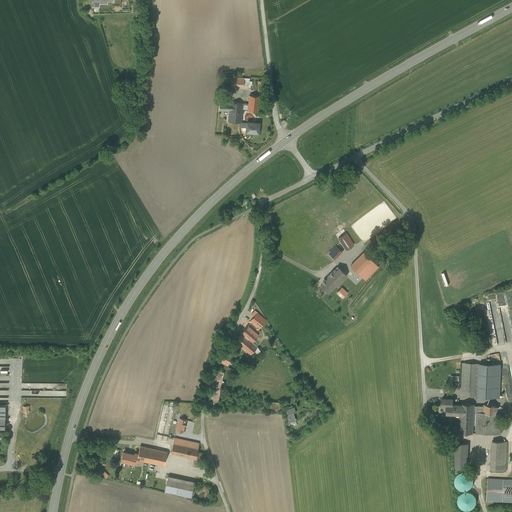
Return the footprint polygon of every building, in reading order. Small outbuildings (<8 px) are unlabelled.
[(259,95),(249,94),(248,103),(248,110),(248,111),(258,111),(259,95)] [(242,103),(230,102),(220,101),(219,111),(229,111),(228,121),(228,122),(239,122),(241,123),(241,122),(242,109),(243,103),(242,103)] [(259,123),(252,123),(252,122),(247,122),(247,123),(246,128),(246,132),(258,133),(259,123)] [(349,231),(338,238),(339,241),(346,250),(357,243),(349,231)] [(338,244),(330,253),(338,260),(346,251),(338,244)] [(372,254),(367,249),(364,252),(369,257),(372,254)] [(364,252),(350,266),(365,280),(378,267),(369,257),(364,252)] [(337,267),(327,277),(335,285),(336,286),(346,275),(347,275),(337,266),(337,267)] [(335,285),(328,278),(321,286),(328,293),(335,285)] [(491,308),(498,344),(511,341),(511,305),(510,306),(510,309),(501,311),(501,309),(497,310),(497,307),(491,308)] [(265,320),(257,314),(250,323),(258,329),(265,320)] [(250,323),(235,341),(250,354),(257,346),(252,342),(260,331),(258,329),(250,323)] [(10,358),(0,357),(0,364),(10,365),(10,358)] [(481,363),(462,362),(461,390),(470,391),(470,396),(480,397),(480,390),(483,390),(483,386),(481,385),(481,374),(483,374),(483,367),(481,367),(481,363)] [(500,364),(481,363),(481,367),(483,367),(483,374),(481,374),(481,385),(483,386),(483,390),(480,390),(480,397),(499,398),(500,364)] [(9,374),(0,373),(0,381),(9,382),(9,374)] [(453,399),(442,398),(442,406),(447,406),(447,414),(456,414),(456,417),(460,417),(461,405),(453,404),(453,399)] [(474,404),(461,404),(460,417),(460,432),(459,432),(473,433),(473,432),(474,413),(474,406),(474,404)] [(497,405),(484,405),(483,406),(474,406),(474,413),(477,413),(476,433),(500,434),(501,413),(497,413),(497,405)] [(185,420),(179,419),(177,430),(182,432),(185,420)] [(199,443),(174,438),(171,453),(194,458),(193,465),(200,467),(203,453),(197,452),(199,443)] [(506,442),(492,441),(491,470),(505,470),(506,442)] [(468,444),(456,443),(454,469),(466,469),(468,444)] [(167,452),(141,446),(139,454),(138,460),(164,465),(167,452)] [(134,454),(123,452),(121,461),(134,464),(135,461),(137,462),(138,460),(139,454),(135,453),(134,454)] [(471,489),(469,473),(453,474),(454,490),(471,489)] [(194,482),(168,476),(165,491),(191,497),(194,482)] [(511,481),(488,480),(487,501),(511,501),(511,481)] [(209,496),(209,493),(209,491),(207,488),(205,487),(202,486),(199,487),(197,489),(195,491),(195,494),(195,497),(197,499),(199,500),(202,501),(205,500),(207,499),(209,496)] [(462,511),(476,504),(468,490),(457,496),(459,498),(455,500),(461,511),(462,511)]
